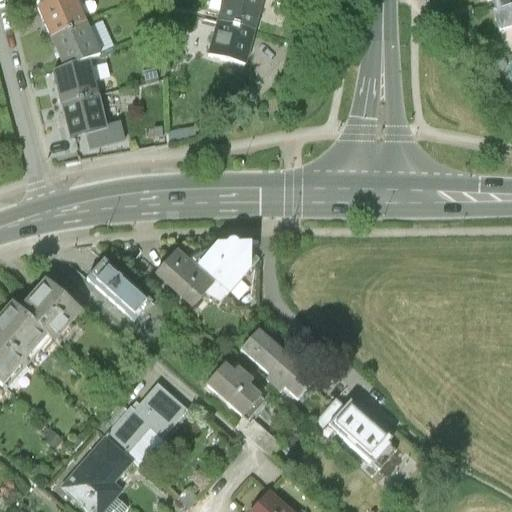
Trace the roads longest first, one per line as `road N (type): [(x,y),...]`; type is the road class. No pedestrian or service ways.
road 1 (primary): [(45,214),(142,198),(378,196)]
road 2 (tertiary): [(383,0),(378,196)]
road 3 (residential): [(0,43),(45,214)]
road 4 (primary): [(378,196),(511,196)]
